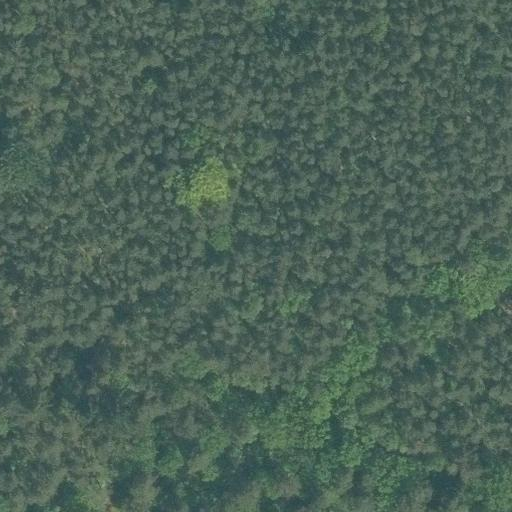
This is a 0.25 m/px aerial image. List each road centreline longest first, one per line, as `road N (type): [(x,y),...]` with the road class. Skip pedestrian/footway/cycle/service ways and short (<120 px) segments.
road 1 (track): [(511,474),(333,391),(246,368)]
road 2 (track): [(0,306),(246,368)]
